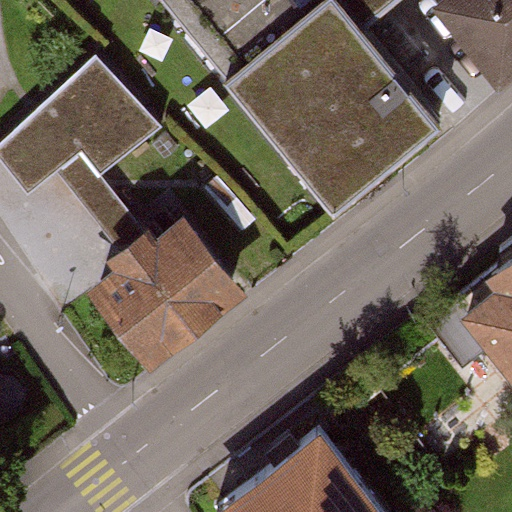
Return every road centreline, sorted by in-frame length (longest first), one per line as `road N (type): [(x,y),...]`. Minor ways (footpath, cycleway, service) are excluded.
road 1 (residential): [(136,455),(511,157)]
road 2 (residential): [(0,277),(136,455)]
